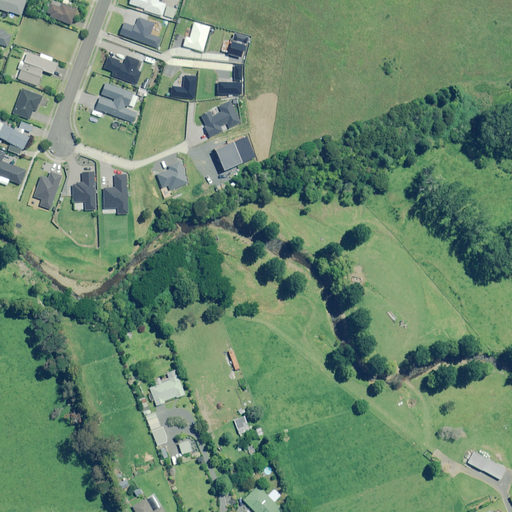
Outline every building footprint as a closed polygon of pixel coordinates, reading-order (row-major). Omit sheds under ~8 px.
[(59,7),(51,3),(47,13),(51,14),(50,16),(71,24),(77,9),(61,3),(59,7)] [(6,30),(0,28),(0,44),(7,46),(11,34),(6,33),(6,30)] [(18,78),(37,85),(42,71),(53,75),(57,64),(28,53),(18,78)] [(12,113),(29,119),(33,109),(36,111),(38,104),(40,104),(43,96),(22,88),(12,113)] [(21,122),(18,127),(30,132),(32,126),(21,122)] [(29,137),(3,124),(0,130),(0,138),(22,149),(29,137)] [(5,153),(0,151),(0,182),(2,177),(22,184),(27,170),(2,162),(5,153)] [(185,395),(178,376),(169,379),(170,381),(150,388),(157,406),(165,403),(164,401),(176,396),(177,398),(185,395)] [(148,404),(145,398),(140,400),(142,406),(148,404)] [(161,427),(157,417),(147,421),(151,431),(161,427)] [(249,431),(245,417),(235,420),(239,434),(249,431)] [(506,468),(473,452),(468,463),(501,479),(506,468)] [(129,487),(127,479),(121,482),(123,489),(129,487)] [(258,486),(244,500),(255,511),(282,511),(274,503),(281,495),(275,490),(268,497),(258,486)] [(143,494),(140,488),(134,492),(137,497),(143,494)] [(153,511),(146,499),(132,507),(135,511),(164,511),(162,507),(153,511)]
